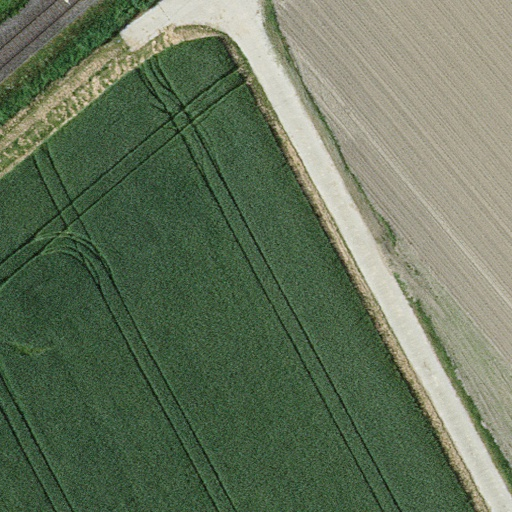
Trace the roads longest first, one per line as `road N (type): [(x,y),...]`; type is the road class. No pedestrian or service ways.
road 1 (track): [(223,0),(505,511)]
road 2 (track): [(188,0),(0,166)]
